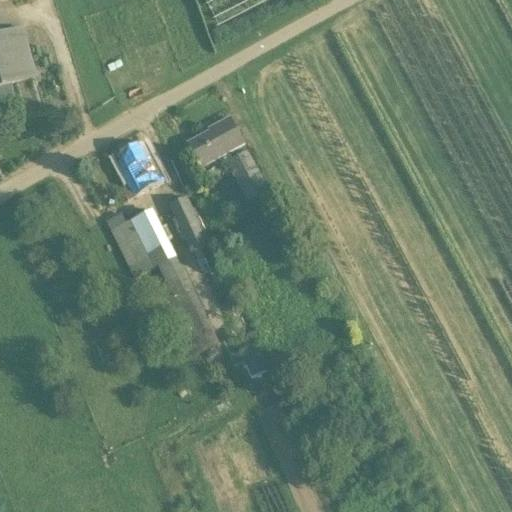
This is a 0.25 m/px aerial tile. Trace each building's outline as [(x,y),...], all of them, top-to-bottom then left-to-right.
[(0,88),(36,79),(22,28),(0,33),(0,88)] [(105,66),(114,84),(132,75),(123,57),(105,66)] [(228,120),(212,129),(213,131),(186,145),(200,170),(243,147),(234,129),(228,120)] [(129,188),(120,192),(126,204),(135,199),(163,185),(142,145),(114,159),(128,186),(129,188)] [(246,153),(224,165),(246,203),(268,192),(246,153)] [(190,257),(208,248),(186,199),(167,208),(190,257)] [(172,299),(191,290),(150,211),(125,224),(120,215),(104,223),(105,225),(133,281),(157,269),(172,299)] [(200,273),(217,266),(213,257),(196,263),(200,273)] [(320,370),(310,351),(290,363),(299,381),(320,370)]
